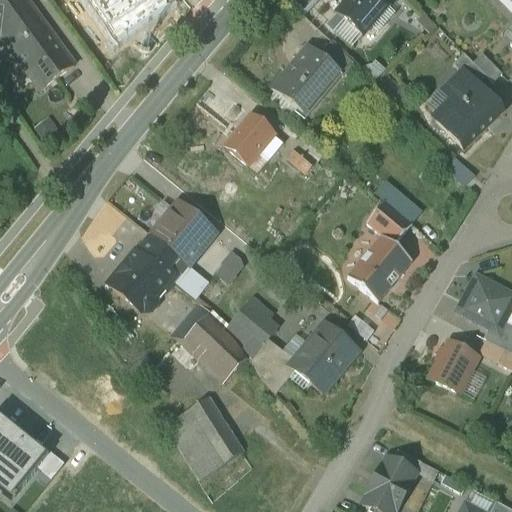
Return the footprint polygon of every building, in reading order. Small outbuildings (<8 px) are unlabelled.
[(24,0),(0,0),(0,41),(2,40),(41,93),(74,69),(24,0)] [(388,8),(378,0),(349,0),(336,16),(362,39),(388,8)] [(354,67),(331,46),(330,46),(334,50),(323,62),(338,75),(337,75),(343,80),(354,67)] [(323,62),(308,50),(272,93),(298,114),(310,98),(315,102),(337,75),(338,75),(323,62)] [(486,79),(464,56),(453,67),(462,76),(463,75),(477,88),(486,79)] [(501,78),(482,58),(473,66),(493,86),(501,78)] [(477,88),(463,75),(462,76),(448,90),(458,101),(435,123),(464,153),(502,115),(477,88)] [(250,120),(225,150),(249,169),(273,139),(250,120)] [(306,140),(288,162),(306,177),(324,155),(306,140)] [(412,228),(384,205),(366,227),(381,240),(393,250),(412,228)] [(215,236),(178,206),(151,240),(179,263),(188,270),(215,236)] [(179,263),(151,240),(109,289),(139,314),(140,312),(144,316),(151,315),(157,308),(157,301),(153,298),(161,289),(168,295),(174,288),(181,280),(172,272),(179,263)] [(381,240),(347,281),(377,307),(412,265),(393,250),(381,240)] [(511,308),(511,298),(476,280),(457,315),(489,332),(498,337),(504,325),(511,308)] [(277,332),(247,308),(227,332),(246,348),(241,353),(252,362),(268,344),(277,332)] [(235,348),(207,320),(209,317),(199,309),(173,340),(185,350),(223,387),(246,363),(235,348)] [(511,355),(511,329),(504,325),(498,337),(489,332),(483,342),(486,344),(511,357),(511,355)] [(316,339),(309,348),(308,347),(294,364),(289,370),(295,375),(322,398),(358,354),(324,327),(315,338),(316,339)] [(268,344),(252,362),(249,366),(275,399),(295,375),(289,370),(294,364),(268,344)] [(511,357),(486,344),(479,358),(511,375),(511,357)] [(477,363),(448,348),(430,384),(459,398),(477,363)] [(208,402),(166,429),(200,483),(242,457),(208,402)] [(0,498),(6,504),(44,459),(0,421),(0,498)] [(420,465),(397,453),(392,464),(415,476),(420,465)] [(392,464),(386,461),(361,508),(369,511),(397,511),(416,477),(415,476),(392,464)]
